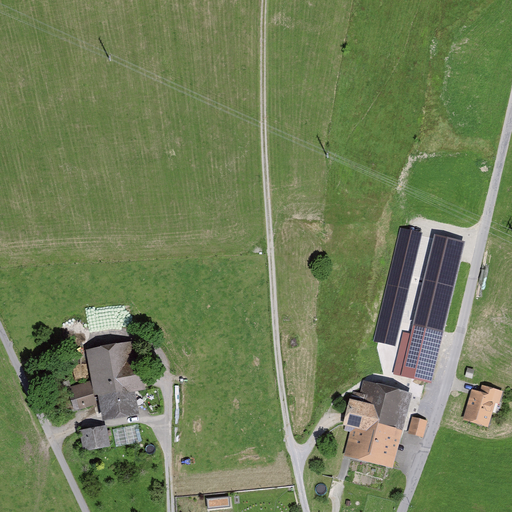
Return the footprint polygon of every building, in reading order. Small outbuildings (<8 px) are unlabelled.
[(373,341),(395,346),(422,233),(400,228),(373,341)] [(434,234),(413,325),(444,332),(465,242),(434,234)] [(393,374),(431,383),(444,332),(413,325),(411,334),(403,332),(393,374)] [(138,343),(93,351),(105,421),(150,413),(138,343)] [(393,470),(413,395),(365,382),(361,396),(353,394),(345,426),(354,429),(346,457),(393,470)] [(69,388),(75,412),(96,408),(90,384),(69,388)] [(472,390),(463,420),(487,427),(494,401),(499,402),(503,390),(483,385),(481,393),(472,390)] [(427,421),(412,417),(408,434),(423,438),(427,421)] [(106,428),(81,432),(84,452),(109,448),(106,428)] [(208,495),(209,507),(230,506),(230,494),(208,495)]
